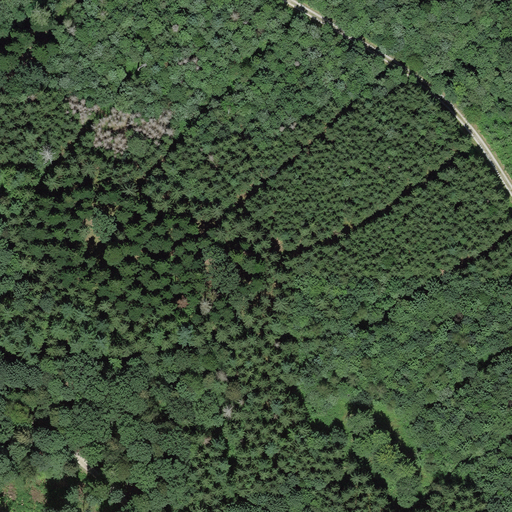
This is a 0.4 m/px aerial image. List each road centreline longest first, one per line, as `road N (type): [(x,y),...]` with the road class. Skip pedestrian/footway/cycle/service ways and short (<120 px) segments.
road 1 (track): [(282,0),(421,82),(459,115),(511,193)]
road 2 (track): [(0,398),(121,511)]
